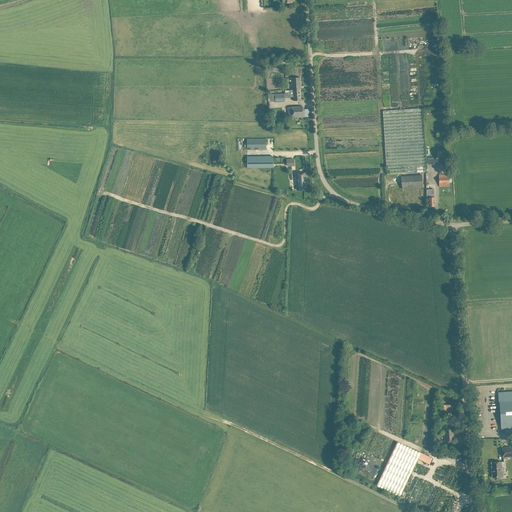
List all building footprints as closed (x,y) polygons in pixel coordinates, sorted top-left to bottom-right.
[(301,101),(300,90),(301,89),(300,77),(291,78),(292,90),(285,90),(285,93),(290,93),(290,97),(294,96),(294,101),(301,101)] [(284,93),(275,94),(275,102),(285,101),(284,93)] [(302,106),(287,107),(288,118),(309,117),(308,109),(302,109),(302,106)] [(422,108),(383,110),(387,175),(416,173),(419,172),(426,172),(425,159),(422,108)] [(247,139),(247,149),(266,149),(266,139),(247,139)] [(273,156),(247,157),(247,168),(273,167),(273,156)] [(306,180),(306,173),(296,174),(296,181),(297,181),(298,190),(307,190),(307,189),(306,189),(305,180),(306,180)] [(449,174),(439,174),(439,187),(449,186),(449,174)] [(422,175),(419,175),(416,175),(401,176),(402,189),(422,188),(422,175)] [(499,402),(501,423),(504,423),(505,429),(511,429),(511,391),(498,392),(499,402)] [(451,405),(440,406),(441,416),(451,415),(451,405)] [(447,429),(447,427),(444,427),(444,429),(445,442),(454,441),(453,436),(453,434),(453,429),(447,429)] [(420,453),(397,442),(376,485),(400,496),(420,453)] [(511,446),(502,447),(503,457),(511,456),(511,446)] [(432,458),(421,453),(418,459),(429,464),(432,458)] [(503,477),(502,472),(501,472),(501,462),(491,462),(492,478),(503,477)]
